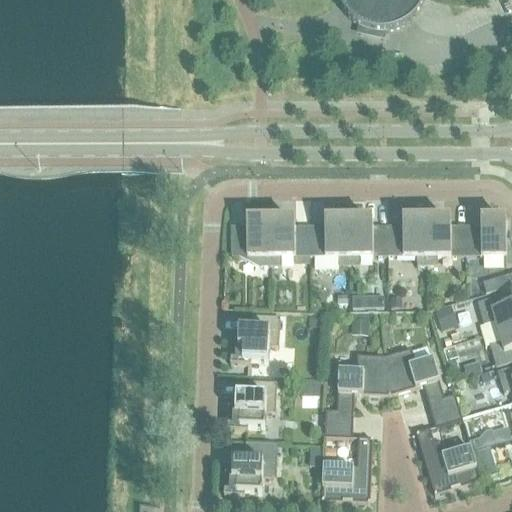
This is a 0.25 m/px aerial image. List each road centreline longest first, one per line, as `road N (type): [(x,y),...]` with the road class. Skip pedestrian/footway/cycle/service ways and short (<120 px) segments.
road 1 (residential): [(199,511),(218,201),(251,192),(473,190),(511,208)]
road 2 (tertiary): [(180,142),(261,154),(511,155)]
road 3 (tertiary): [(511,132),(260,131),(180,142)]
road 4 (tertiary): [(180,142),(0,143)]
